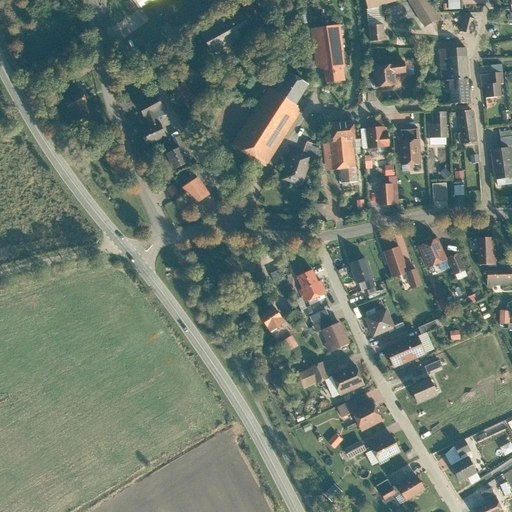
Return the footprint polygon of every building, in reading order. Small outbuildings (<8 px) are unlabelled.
[(126,0),(140,19),(167,0),(126,0)] [(421,28),(435,19),(423,0),(360,0),(363,10),(366,43),(384,41),(380,8),(402,0),(421,28)] [(459,10),(457,0),(445,0),(447,11),(459,10)] [(239,11),(201,32),(213,55),(252,34),(239,11)] [(468,35),(473,21),(462,18),(457,32),(468,35)] [(343,31),(342,26),(311,29),(317,67),(324,70),(326,83),(345,80),(344,67),(347,67),(343,31)] [(466,79),(464,49),(437,51),(439,77),(444,76),(444,80),(466,79)] [(404,62),(369,66),(371,88),(394,85),(394,77),(405,76),(404,68),(404,62)] [(420,76),(420,66),(404,68),(405,76),(405,78),(420,76)] [(485,100),(500,98),(498,85),(503,85),(500,66),(488,68),(491,86),(483,87),(485,100)] [(272,90),(270,93),(232,147),(265,168),(302,110),(294,106),(307,85),(289,73),(282,84),(278,81),(272,90)] [(174,85),(182,105),(196,99),(188,79),(174,85)] [(445,104),(467,103),(466,79),(444,80),(445,104)] [(96,117),(80,84),(58,94),(74,127),(96,117)] [(475,143),(470,111),(452,114),(456,146),(475,143)] [(446,138),(445,113),(426,113),(426,138),(446,138)] [(382,119),(364,121),(366,148),(385,147),(382,119)] [(167,136),(160,122),(140,131),(146,146),(160,140),(167,136)] [(355,183),(348,123),(328,125),(331,143),(322,144),(325,173),(335,172),(337,185),(355,183)] [(417,128),(397,128),(398,165),(418,164),(417,128)] [(511,129),(502,130),(502,144),(511,143),(511,129)] [(301,185),(311,157),(316,159),(321,148),(306,142),(302,152),(294,149),(283,178),(301,185)] [(511,178),(511,155),(511,147),(490,150),(494,181),(511,178)] [(180,148),(167,153),(174,169),(187,164),(180,148)] [(388,175),(397,174),(397,164),(387,164),(388,175)] [(209,195),(197,177),(184,186),(196,204),(209,195)] [(449,182),(434,183),(435,201),(450,200),(449,182)] [(174,195),(180,192),(175,184),(169,187),(174,195)] [(391,184),(378,185),(379,206),(392,206),(391,184)] [(467,193),(466,184),(456,185),(457,194),(467,193)] [(444,260),(435,238),(415,246),(424,268),(444,260)] [(493,265),(493,239),(475,239),(476,265),(493,265)] [(403,271),(396,248),(382,252),(389,275),(403,271)] [(463,270),(457,254),(446,258),(452,274),(463,270)] [(373,289),(364,260),(347,265),(354,285),(361,283),(364,292),(373,289)] [(420,286),(414,270),(403,274),(409,290),(420,286)] [(511,286),(511,270),(485,272),(485,288),(511,286)] [(316,283),(311,271),(293,280),(303,303),(326,293),(320,281),(316,283)] [(478,293),(468,296),(471,303),(480,300),(478,293)] [(439,299),(442,309),(452,306),(448,296),(439,299)] [(283,323),(273,308),(258,318),(267,333),(283,323)] [(393,328),(385,309),(364,318),(372,337),(388,330),(393,328)] [(511,322),(511,309),(502,309),(502,323),(511,322)] [(331,327),(327,315),(308,321),(313,334),(319,332),(331,327)] [(436,329),(433,322),(416,330),(419,336),(436,329)] [(278,339),(294,331),(290,323),(274,331),(278,339)] [(348,343),(340,323),(331,327),(319,332),(327,352),(348,343)] [(393,328),(388,330),(391,339),(407,333),(404,324),(393,328)] [(460,339),(459,329),(450,330),(451,340),(460,339)] [(416,334),(383,348),(392,369),(425,354),(416,334)] [(297,336),(288,337),(290,347),(298,346),(297,336)] [(442,367),(439,361),(423,369),(425,375),(442,367)] [(326,377),(319,363),(294,375),(301,389),(326,377)] [(362,385),(353,364),(330,375),(339,396),(362,385)] [(437,395),(429,378),(407,388),(415,404),(437,395)] [(355,410),(350,400),(334,407),(339,418),(349,413),(355,410)] [(380,421),(371,402),(355,410),(349,413),(358,432),(380,421)] [(399,451),(389,433),(376,440),(373,435),(364,439),(378,465),(388,459),(387,458),(399,451)] [(340,439),(334,434),(328,442),(334,447),(340,439)] [(476,473),(468,457),(461,461),(459,456),(468,451),(464,443),(444,454),(459,482),(476,473)] [(511,449),(509,443),(498,448),(501,456),(511,451),(511,449)] [(422,491),(414,476),(394,486),(402,502),(422,491)] [(392,494),(385,480),(374,485),(380,499),(392,494)] [(510,494),(505,483),(499,486),(503,497),(510,494)] [(491,493),(489,488),(480,491),(481,496),(491,493)] [(503,511),(495,494),(483,499),(486,507),(474,511),(503,511)]
